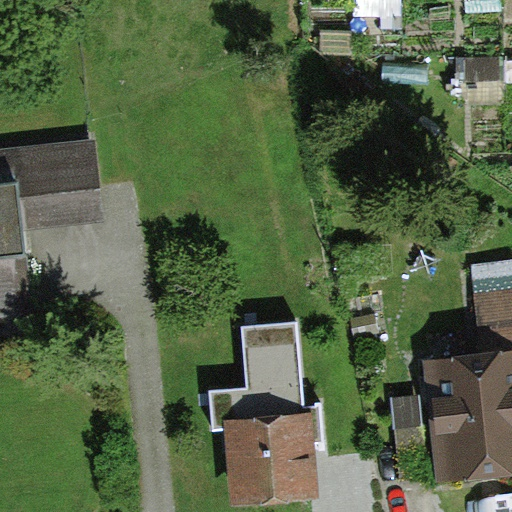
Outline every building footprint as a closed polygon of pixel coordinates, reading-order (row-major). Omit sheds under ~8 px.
[(0,149),(0,163),(15,162),(23,230),(104,221),(95,139),(0,149)] [(0,163),(0,316),(32,313),(23,230),(15,162),(0,163)] [(511,349),(511,258),(470,263),(479,354),(511,349)] [(352,328),(376,325),(374,311),(350,313),(352,328)] [(225,419),(304,413),(303,407),(297,324),(243,328),(247,388),(210,390),(213,431),(225,430),(225,419)] [(511,349),(479,354),(423,361),(436,483),(511,474),(511,349)] [(394,397),(401,479),(425,477),(418,395),(394,397)] [(320,406),(303,407),(304,413),(313,413),(315,442),(322,442),(320,406)] [(225,430),(231,504),(318,498),(315,442),(313,413),(304,413),(225,419),(225,430)]
